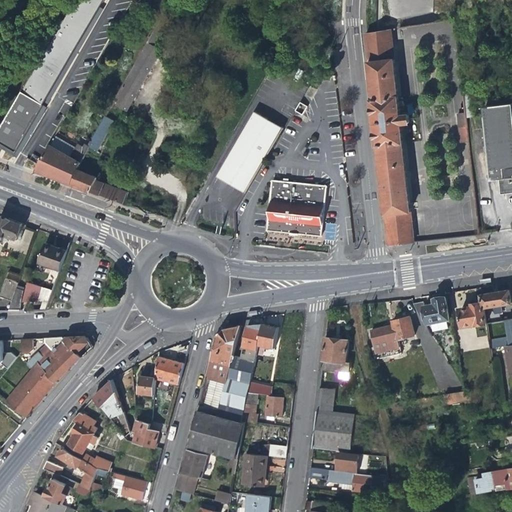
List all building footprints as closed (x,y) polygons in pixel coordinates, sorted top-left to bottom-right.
[(104,0),(75,0),(22,91),(8,114),(2,124),(0,128),(0,140),(6,144),(16,150),(104,0)] [(363,33),(386,247),(481,235),(455,19),(367,32),(363,33)] [(164,34),(169,25),(160,20),(113,102),(128,110),(162,50),(161,49),(168,37),(164,34)] [(473,92),(465,93),(468,117),(476,117),(473,92)] [(511,103),(486,106),(490,141),(487,141),(489,155),(491,155),(494,179),(503,178),(505,192),(511,191),(511,103)] [(247,192),(253,182),(284,127),(255,111),(217,176),(231,184),(247,192)] [(115,121),(105,115),(92,142),(90,146),(89,148),(97,152),(115,121)] [(113,132),(106,146),(117,152),(125,137),(113,132)] [(50,145),(35,171),(55,178),(72,185),(79,169),(89,148),(90,146),(85,143),(83,146),(78,143),(71,156),(50,145)] [(113,160),(117,152),(106,146),(102,154),(107,157),(113,160)] [(98,177),(79,169),(72,185),(86,190),(124,204),(129,193),(105,184),(106,183),(97,180),(98,177)] [(292,233),(319,236),(324,187),(271,180),(265,230),(292,233)] [(0,222),(0,238),(5,240),(8,235),(18,238),(23,224),(16,221),(2,216),(0,222)] [(60,271),(67,252),(56,248),(45,244),(38,263),(60,271)] [(8,298),(13,300),(18,288),(19,283),(16,282),(17,278),(12,276),(10,280),(7,278),(1,295),(8,298)] [(33,299),(40,301),(44,288),(28,283),(24,296),(33,299)] [(24,290),(18,288),(13,300),(10,310),(14,310),(20,310),(21,300),(24,290)] [(492,316),(503,314),(502,305),(511,303),(511,297),(511,289),(499,291),(481,294),(482,302),(483,309),(485,308),(487,322),(493,321),(492,316)] [(422,302),(414,303),(416,306),(426,324),(432,323),(433,327),(448,325),(447,320),(450,320),(446,297),(434,299),(435,303),(424,305),(424,303),(422,302)] [(487,323),(487,322),(485,308),(483,309),(482,302),(472,303),(472,306),(469,306),(462,307),(460,311),(462,324),(466,327),(487,323)] [(373,330),(376,344),(415,335),(410,316),(393,320),(394,325),(373,330)] [(511,318),(507,320),(510,337),(490,340),(491,347),(511,344),(511,318)] [(248,325),(243,345),(250,347),(248,359),(255,361),(258,345),(263,323),(248,325)] [(272,325),(263,323),(258,345),(275,348),(279,326),(272,325)] [(209,367),(229,372),(234,355),(242,326),(236,326),(235,328),(227,329),(225,328),(220,332),(217,335),(209,367)] [(72,336),(62,337),(74,364),(82,356),(79,353),(90,343),(84,335),(72,336)] [(6,401),(26,417),(53,385),(56,381),(74,364),(62,337),(45,338),(45,343),(46,344),(34,356),(39,361),(6,401)] [(35,348),(34,338),(27,339),(28,352),(30,352),(35,348)] [(337,339),(326,338),(322,369),(340,371),(350,372),(351,364),(345,363),(349,340),(337,339)] [(4,353),(3,340),(0,340),(0,365),(2,365),(9,371),(19,359),(12,352),(4,353)] [(399,340),(379,344),(382,358),(402,353),(399,340)] [(241,357),(248,359),(250,347),(243,345),(241,357)] [(493,362),(491,348),(491,347),(484,348),(486,363),(493,362)] [(159,355),(157,377),(156,379),(178,385),(184,362),(171,359),(159,355)] [(224,391),(218,415),(245,423),(246,423),(246,421),(249,393),(251,383),(255,361),(248,359),(241,357),(234,355),(229,372),(224,391)] [(443,359),(429,364),(435,379),(449,374),(443,359)] [(155,395),(156,379),(157,377),(146,376),(141,375),(139,392),(155,395)] [(111,419),(119,415),(125,413),(113,379),(112,379),(104,387),(94,396),(111,419)] [(272,388),(251,383),(249,393),(258,394),(271,395),(272,388)] [(335,390),(320,388),(317,409),(333,411),(335,390)] [(458,401),(467,400),(471,399),(466,391),(456,393),(458,401)] [(255,413),(258,394),(249,393),(246,421),(257,422),(259,413),(255,413)] [(283,406),(284,398),(267,396),(266,415),(282,417),(283,406)] [(355,414),(333,411),(317,409),(315,424),(313,448),(350,452),(355,414)] [(236,458),(245,423),(218,415),(198,410),(194,423),(188,446),(231,457),(236,458)] [(74,434),(65,448),(98,468),(117,473),(118,470),(110,467),(112,462),(97,456),(95,459),(84,452),(91,440),(95,443),(98,438),(94,435),(98,428),(94,425),(96,422),(80,412),(77,415),(73,420),(77,423),(72,432),(74,434)] [(128,422),(125,413),(119,415),(122,424),(128,422)] [(135,423),(150,428),(151,424),(145,422),(136,419),(135,423)] [(152,420),(151,424),(150,428),(161,431),(166,432),(168,425),(152,420)] [(136,432),(135,437),(157,443),(161,431),(150,428),(135,423),(134,430),(136,432)] [(288,440),(290,429),(256,424),(255,436),(288,440)] [(156,447),(157,443),(135,437),(133,441),(156,447)] [(240,452),(246,453),(253,453),(255,447),(242,444),(240,452)] [(277,456),(286,457),(287,451),(288,446),(271,444),(270,455),(277,456)] [(87,471),(80,485),(90,489),(93,482),(96,474),(98,468),(65,448),(63,447),(58,455),(62,458),(69,462),(67,466),(70,469),(73,465),(78,468),(79,466),(87,471)] [(185,458),(181,473),(204,478),(209,479),(210,476),(204,474),(209,455),(187,449),(185,458)] [(269,455),(253,453),(246,453),(243,483),(262,485),(263,474),(266,475),(267,469),(269,455)] [(337,470),(357,473),(359,456),(339,453),(338,461),(337,470)] [(239,459),(236,458),(231,457),(229,465),(232,467),(230,474),(236,475),(239,459)] [(64,468),(48,460),(45,468),(61,476),(64,468)] [(321,468),(310,467),(309,478),(318,479),(328,480),(328,482),(343,483),(342,490),(363,492),(364,485),(389,488),(390,477),(388,477),(373,475),(357,473),(337,470),(329,470),(321,468)] [(147,481),(117,473),(98,468),(96,474),(115,478),(112,487),(118,489),(117,493),(142,500),(145,490),(147,481)] [(476,476),(479,492),(499,488),(499,490),(511,487),(511,468),(504,470),(504,472),(476,476)] [(204,478),(181,473),(180,480),(177,490),(200,496),(204,478)] [(44,496),(64,504),(68,495),(63,492),(67,485),(53,479),(50,485),(49,485),(48,488),(44,496)] [(106,486),(93,482),(90,489),(92,490),(104,493),(106,486)] [(88,497),(92,490),(90,489),(80,485),(79,484),(76,492),(88,497)] [(216,490),(214,501),(229,504),(231,494),(216,490)] [(44,496),(34,491),(34,492),(29,503),(33,505),(31,511),(29,511),(58,511),(59,511),(58,511),(63,511),(64,511),(66,511),(68,509),(69,507),(68,506),(64,504),(44,496)] [(272,496),(248,494),(246,509),(241,508),(240,511),(270,511),(272,496)] [(75,509),(81,511),(83,511),(86,505),(71,498),(68,506),(69,507),(75,509)] [(331,511),(333,503),(313,501),(312,511),(311,511),(331,511)]
